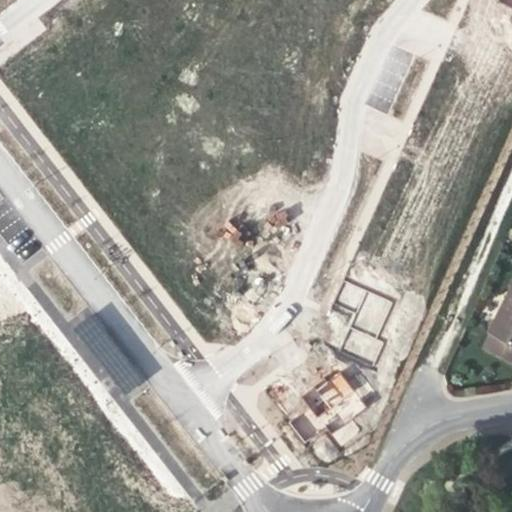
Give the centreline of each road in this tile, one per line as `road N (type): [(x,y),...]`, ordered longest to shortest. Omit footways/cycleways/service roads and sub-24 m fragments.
road 1 (residential): [(179,399),(265,336),(315,254),(342,172),(353,99),(411,0)]
road 2 (residential): [(179,399),(0,168)]
road 3 (track): [(401,424),(511,175)]
road 4 (residential): [(356,511),(401,424),(511,405)]
road 5 (residential): [(267,511),(179,399)]
